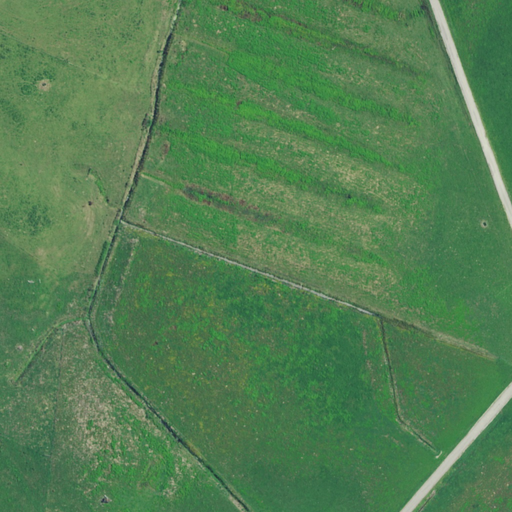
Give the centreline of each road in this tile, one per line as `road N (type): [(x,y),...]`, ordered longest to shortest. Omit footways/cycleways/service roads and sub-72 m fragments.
road 1 (track): [(511,215),(433,0)]
road 2 (track): [(511,388),(405,511)]
